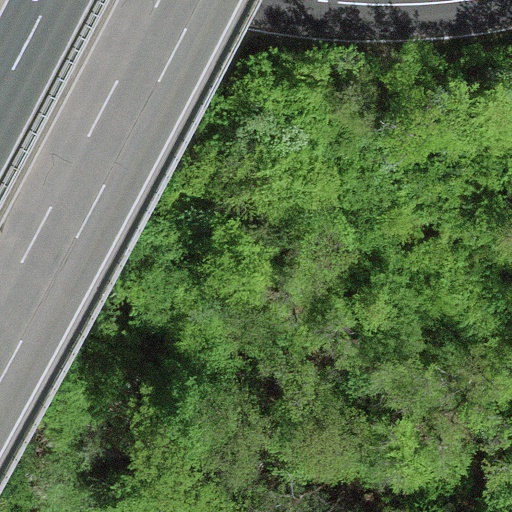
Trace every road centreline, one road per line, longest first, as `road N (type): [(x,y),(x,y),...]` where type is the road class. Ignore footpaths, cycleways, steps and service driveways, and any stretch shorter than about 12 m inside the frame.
road 1 (motorway): [(0,340),(178,0)]
road 2 (tertiary): [(453,0),(324,0)]
